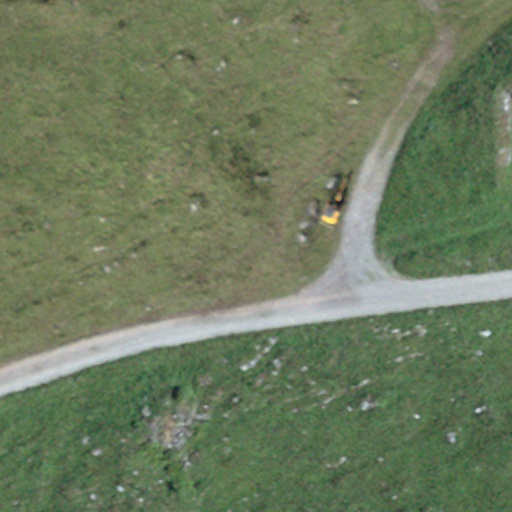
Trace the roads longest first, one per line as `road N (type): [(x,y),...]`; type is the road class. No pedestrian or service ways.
road 1 (track): [(0,379),(195,325),(351,297),(511,282)]
road 2 (track): [(430,0),(449,31),(435,67),(376,156),(351,297)]
